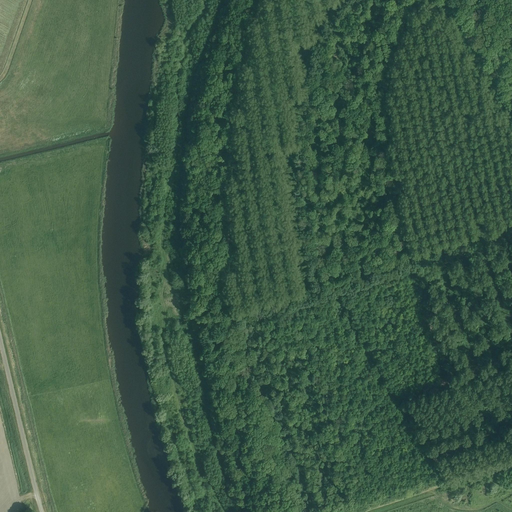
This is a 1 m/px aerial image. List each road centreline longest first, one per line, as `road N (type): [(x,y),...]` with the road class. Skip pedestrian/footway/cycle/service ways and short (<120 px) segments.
road 1 (track): [(261,0),(241,80),(232,190),(249,511)]
road 2 (track): [(326,281),(308,123),(330,38),(355,0)]
road 3 (track): [(233,310),(511,222)]
road 4 (track): [(511,233),(233,320)]
road 5 (track): [(338,289),(450,482)]
road 6 (track): [(240,320),(301,511)]
road 7 (unclassified): [(41,511),(0,339)]
road 8 (track): [(396,399),(511,363)]
